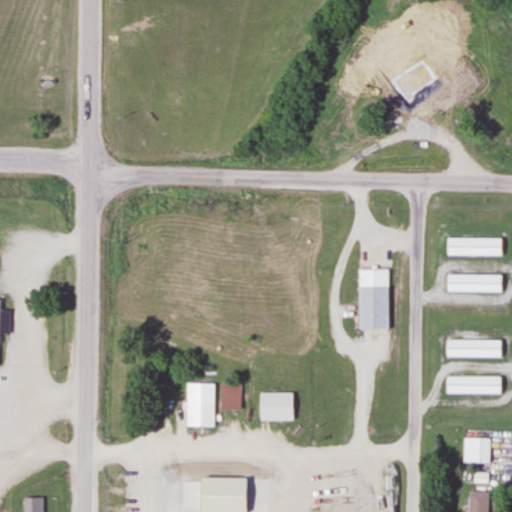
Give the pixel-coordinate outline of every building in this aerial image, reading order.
[(422,56),(422,36),(384,36),(384,56),(422,56)] [(427,95),(406,95),(406,114),(427,114),(427,95)] [(499,238),(444,238),(444,256),(499,256),(499,238)] [(386,329),(386,269),(356,269),(356,329),(386,329)] [(444,292),(499,292),(499,274),(444,274),(444,292)] [(0,333),(9,334),(10,310),(0,309),(0,333)] [(498,340),(444,340),(444,357),(498,357),(498,340)] [(498,376),(444,376),(444,393),(498,393),(498,376)] [(184,426),(213,426),(213,383),(184,383),(184,426)] [(239,410),(239,384),(219,384),(219,410),(239,410)] [(291,421),(291,393),(257,393),(257,421),(291,421)] [(462,463),(488,463),(488,438),(462,438),(462,463)] [(486,511),(486,491),(467,491),(467,511),(486,511)] [(41,511),(41,498),(21,498),(20,511),(41,511)]
